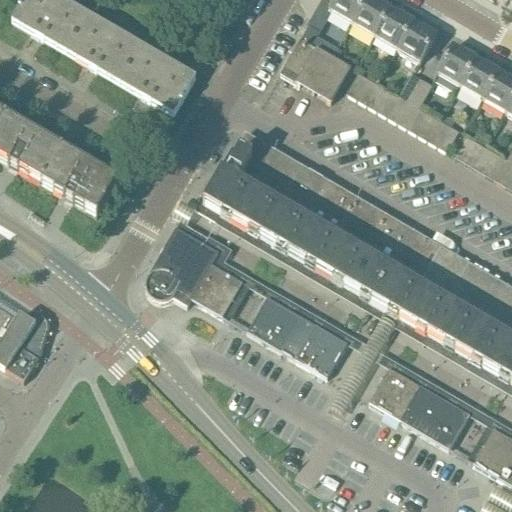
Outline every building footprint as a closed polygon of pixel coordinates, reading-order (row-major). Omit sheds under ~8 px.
[(49,0),(26,0),(11,27),(173,121),(194,84),(49,0)] [(351,30),(367,2),(363,0),(337,0),(328,17),(351,30)] [(373,43),(389,15),(367,2),(351,30),(373,43)] [(396,56),(412,28),(389,15),(373,43),(396,56)] [(412,28),(396,56),(419,70),(435,42),(412,28)] [(308,50),(331,64),(336,57),(337,53),(317,42),(314,40),(311,45),(308,50)] [(308,50),(300,45),(290,62),(280,80),(295,89),(296,89),(296,90),(329,108),(330,109),(337,95),(350,74),(342,69),(331,64),(308,50)] [(459,93),(475,65),(452,51),(436,80),(459,93)] [(331,64),(342,69),(346,62),(341,60),(336,57),(331,64)] [(481,106),(498,78),(475,65),(459,93),(481,106)] [(369,77),(365,83),(377,90),(380,83),(369,77)] [(504,119),(511,106),(511,85),(498,78),(481,106),(504,119)] [(355,106),(368,85),(357,79),(345,100),(355,106)] [(411,79),(398,102),(398,103),(408,108),(421,85),(411,79)] [(378,91),(368,85),(355,106),(366,112),(378,91)] [(431,91),(421,85),(408,108),(418,114),(431,91)] [(388,97),(378,91),(366,112),(376,118),(388,97)] [(398,102),(388,97),(376,118),(386,124),(398,103),(398,102)] [(408,108),(398,103),(386,124),(396,129),(408,108)] [(418,114),(408,108),(396,129),(406,135),(418,114)] [(428,120),(418,114),(406,135),(416,141),(428,120)] [(0,118),(0,165),(97,221),(117,186),(0,118)] [(438,126),(428,120),(416,141),(426,147),(438,126)] [(439,127),(448,132),(450,133),(454,126),(443,120),(439,127)] [(439,127),(438,126),(426,147),(436,152),(448,132),(439,127)] [(450,133),(448,132),(436,152),(446,158),(458,137),(450,133)] [(202,211),(287,260),(329,187),(245,138),(235,155),(238,157),(224,181),(221,179),(202,211)] [(473,147),(475,148),(484,153),(488,146),(477,140),(474,146),(473,147)] [(466,142),(453,163),(463,168),(475,148),(473,147),(474,146),(466,142)] [(486,153),(484,153),(475,148),(463,168),(473,175),(486,153)] [(486,153),(473,175),(483,180),(496,159),(486,153)] [(483,180),(493,186),(506,165),(496,159),(483,180)] [(504,192),(511,177),(511,168),(506,165),(493,186),(504,192)] [(287,260),(315,276),(357,204),(329,187),(287,260)] [(315,276),(342,292),(385,220),(357,204),(315,276)] [(342,292),(398,325),(440,252),(385,220),(342,292)] [(186,313),(190,306),(211,271),(218,259),(175,234),(147,282),(148,283),(146,285),(145,288),(144,292),(145,296),(147,300),(148,304),(151,306),(155,308),(159,309),(164,309),(168,307),(171,305),(172,304),(186,313)] [(398,325),(426,341),(468,268),(440,252),(398,325)] [(426,341),(454,357),(497,285),(468,268),(426,341)] [(211,271),(190,306),(221,324),(242,289),(211,271)] [(454,357),(510,390),(511,386),(511,293),(497,285),(454,357)] [(266,304),(246,338),(326,385),(346,350),(266,304)] [(0,350),(16,326),(0,316),(0,350)] [(16,326),(0,350),(0,373),(22,388),(36,365),(34,364),(43,339),(44,334),(43,331),(42,327),(39,325),(38,324),(34,322),(30,322),(28,323),(25,325),(19,321),(16,326)] [(388,375),(368,410),(448,456),(468,421),(388,375)] [(504,489),(511,474),(511,447),(493,436),(473,470),(504,489)]
